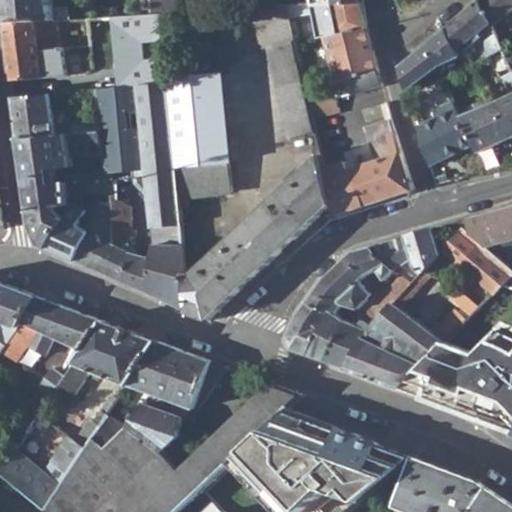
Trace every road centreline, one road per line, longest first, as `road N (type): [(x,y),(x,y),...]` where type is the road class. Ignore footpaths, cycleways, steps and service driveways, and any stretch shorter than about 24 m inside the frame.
road 1 (residential): [(242,347),(466,436),(511,465)]
road 2 (residential): [(242,347),(336,239),(429,207)]
road 3 (residential): [(22,258),(242,347)]
road 4 (residential): [(0,75),(22,258)]
road 5 (residential): [(429,207),(386,53)]
